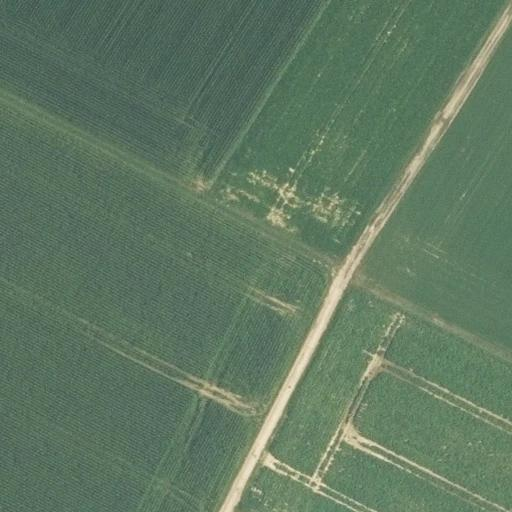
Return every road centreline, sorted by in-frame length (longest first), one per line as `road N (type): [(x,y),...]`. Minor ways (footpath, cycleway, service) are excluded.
road 1 (track): [(511,361),(0,103)]
road 2 (track): [(511,18),(346,278),(228,511)]
